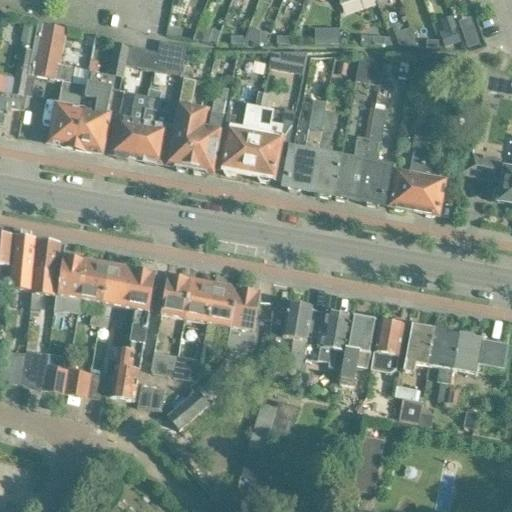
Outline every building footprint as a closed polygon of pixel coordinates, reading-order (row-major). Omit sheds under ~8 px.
[(173,0),(172,7),(180,8),(181,0),(173,0)] [(58,67),(65,30),(41,26),(38,25),(33,53),(26,98),(27,98),(32,99),(35,79),(55,83),(58,67)] [(456,29),(439,35),(445,49),(461,44),(456,29)] [(340,31),(319,31),(319,47),(339,47),(340,31)] [(462,35),(466,46),(478,42),(474,31),(462,35)] [(193,41),(194,34),(183,32),(182,39),(193,41)] [(220,34),(213,32),(209,43),(216,45),(220,34)] [(410,32),(397,37),(401,48),(417,48),(410,32)] [(267,35),(259,35),(259,46),(267,46),(267,35)] [(385,48),(385,40),(373,39),(373,47),(385,48)] [(438,51),(439,43),(427,42),(426,50),(438,51)] [(73,62),(78,48),(66,43),(61,58),(73,62)] [(123,82),(126,68),(129,51),(115,45),(109,79),(96,76),(101,50),(94,48),(87,85),(87,88),(75,149),(76,149),(75,152),(99,156),(99,154),(101,154),(108,115),(107,115),(111,94),(120,95),(122,82),(123,82)] [(157,56),(154,74),(181,79),(184,66),(187,50),(165,46),(160,45),(157,56)] [(24,114),(27,98),(26,98),(33,53),(20,50),(12,97),(0,95),(0,135),(3,136),(8,111),(24,114)] [(154,74),(157,56),(129,51),(126,68),(154,74)] [(364,54),(361,54),(355,84),(380,88),(381,80),(364,54)] [(340,65),(338,77),(345,78),(348,66),(340,65)] [(73,70),(58,67),(55,83),(61,84),(49,145),(61,147),(61,149),(73,152),(74,149),(75,149),(87,88),(71,85),(73,70)] [(509,98),(511,83),(511,80),(481,68),(476,72),(487,85),(485,92),(509,98)] [(458,70),(434,89),(442,98),(466,80),(458,70)] [(203,135),(207,111),(204,111),(205,106),(195,105),(199,84),(186,82),(181,106),(180,106),(168,168),(177,170),(176,173),(187,175),(188,172),(191,172),(199,134),(203,135)] [(138,87),(135,97),(149,99),(150,92),(151,89),(138,87)] [(212,176),(220,133),(226,105),(230,106),(232,94),(228,92),(217,90),(212,112),(207,111),(203,135),(199,134),(191,172),(194,173),(193,176),(204,178),(205,175),(212,176)] [(171,117),(159,115),(163,95),(150,92),(149,99),(135,162),(144,164),(144,166),(156,168),(156,166),(161,167),(168,128),(171,117)] [(388,96),(378,94),(375,111),(357,202),(367,204),(366,208),(378,211),(379,206),(383,207),(391,168),(377,165),(387,114),(385,113),(388,96)] [(263,96),(260,110),(261,110),(247,177),(258,179),(258,181),(260,185),(268,186),(271,183),(271,182),(275,182),(279,159),(287,160),(295,114),(284,112),(281,129),(271,127),(274,113),(266,111),(269,98),(263,96)] [(135,162),(149,99),(135,97),(130,121),(118,119),(111,158),(116,158),(115,160),(127,162),(128,161),(135,162)] [(310,193),(326,113),(325,113),(326,105),(314,103),(305,152),(291,149),(284,188),(289,189),(288,194),(300,196),(301,192),(310,193)] [(261,110),(260,110),(247,107),(242,132),(228,129),(220,172),(224,173),(224,174),(226,178),(233,180),(237,176),(237,175),(247,177),(261,110)] [(375,111),(370,110),(365,141),(357,140),(353,161),(341,159),(333,197),(336,198),(335,203),(347,205),(348,200),(357,202),(375,111)] [(333,197),(341,159),(330,156),(337,115),(326,113),(310,193),(319,195),(319,199),(331,202),(331,197),(333,197)] [(414,214),(426,153),(425,154),(414,151),(409,175),(396,172),(389,209),(392,209),(394,213),(401,214),(404,212),(414,214)] [(428,152),(426,153),(414,214),(423,215),(425,219),(433,220),(435,218),(439,219),(446,182),(431,179),(435,162),(428,152)] [(474,155),(459,176),(496,183),(501,161),(474,155)] [(511,207),(511,171),(505,170),(500,190),(498,190),(497,191),(496,192),(495,193),(494,194),(493,195),(493,196),(493,197),(493,198),(493,199),(493,200),(494,201),(494,202),(495,202),(496,203),(497,204),(498,204),(498,205),(499,205),(500,205),(511,207)] [(0,291),(9,293),(13,238),(0,235),(0,291)] [(13,238),(9,293),(32,295),(34,277),(33,277),(36,242),(13,238)] [(32,297),(30,314),(41,315),(43,298),(56,299),(58,279),(61,246),(36,242),(33,277),(34,277),(32,295),(32,297)] [(81,304),(86,266),(83,265),(83,263),(82,261),(75,260),(73,262),(73,263),(62,261),(57,300),(54,317),(60,317),(64,315),(78,318),(81,304)] [(104,308),(109,270),(98,268),(98,266),(97,264),(90,263),(88,264),(87,266),(86,266),(81,304),(104,308)] [(124,312),(131,274),(129,274),(129,272),(127,270),(121,268),(118,270),(118,272),(109,270),(104,308),(124,312)] [(131,271),(131,274),(124,312),(136,314),(133,328),(130,346),(131,346),(130,354),(117,352),(113,381),(110,401),(111,401),(135,405),(139,373),(141,373),(145,348),(150,317),(155,275),(131,271)] [(182,323),(189,285),(186,284),(187,282),(185,281),(179,280),(176,280),(176,282),(166,280),(163,300),(161,319),(182,323)] [(205,328),(212,289),(202,287),(202,285),(200,283),(195,283),(191,283),(191,285),(189,285),(182,323),(205,328)] [(228,332),(235,294),(233,293),(233,290),(231,289),(225,288),(223,289),(223,291),(212,289),(205,328),(228,332)] [(238,294),(235,294),(228,332),(230,333),(227,350),(242,353),(243,346),(258,349),(261,327),(255,326),(259,298),(249,296),(250,294),(248,292),(240,291),(238,293),(238,294)] [(306,349),(312,313),(313,312),(301,310),(299,306),(291,305),(289,308),(288,307),(286,318),(271,315),(269,353),(283,355),(285,342),(293,343),(289,372),(302,374),(306,349)] [(321,342),(326,316),(312,313),(306,349),(312,350),(314,341),(321,342)] [(344,356),(351,319),(326,315),(326,316),(321,342),(317,364),(329,366),(328,370),(334,371),(337,354),(344,356)] [(99,329),(101,320),(92,318),(90,328),(99,329)] [(376,324),(351,319),(344,356),(345,356),(340,381),(339,387),(353,390),(357,370),(368,371),(376,324)] [(110,321),(101,320),(99,329),(108,331),(110,321)] [(378,324),(375,344),(373,357),(374,358),(371,374),(390,377),(396,373),(404,329),(378,324)] [(428,369),(435,334),(411,330),(407,350),(404,365),(405,365),(403,375),(414,377),(416,367),(428,369)] [(453,374),(459,339),(435,334),(428,369),(439,371),(437,385),(441,386),(450,388),(453,374)] [(481,343),(459,339),(453,374),(478,378),(478,376),(482,377),(483,372),(500,376),(504,351),(481,346),(481,343)] [(24,370),(25,357),(3,355),(0,354),(0,358),(0,385),(10,388),(20,389),(24,370)] [(26,354),(25,357),(24,370),(20,389),(42,393),(46,369),(47,369),(49,357),(26,354)] [(178,360),(154,356),(151,374),(153,377),(167,380),(173,381),(178,360)] [(201,364),(178,359),(178,360),(173,381),(197,386),(201,364)] [(65,397),(69,373),(47,369),(46,369),(42,393),(65,397)] [(89,402),(93,378),(69,373),(65,397),(87,402),(89,402)] [(395,400),(403,402),(415,404),(417,393),(401,390),(404,378),(399,377),(395,400)] [(110,401),(113,381),(93,378),(89,402),(110,405),(111,401),(110,401)] [(450,388),(441,386),(438,405),(446,406),(450,389),(450,388)] [(459,391),(450,389),(446,406),(456,408),(459,391)] [(141,390),(139,405),(138,412),(162,415),(165,393),(141,390)] [(171,416),(167,420),(180,434),(208,410),(196,395),(171,416)] [(423,406),(415,404),(403,402),(399,424),(419,428),(423,406)] [(249,450),(241,480),(255,483),(262,454),(265,455),(271,435),(288,440),(297,410),(278,404),(276,411),(261,406),(248,449),(260,453),(249,450)] [(467,414),(464,430),(474,431),(477,416),(467,414)] [(372,495),(382,445),(364,442),(354,492),(372,495)] [(255,509),(265,511),(299,511),(303,499),(261,488),(255,509)]
